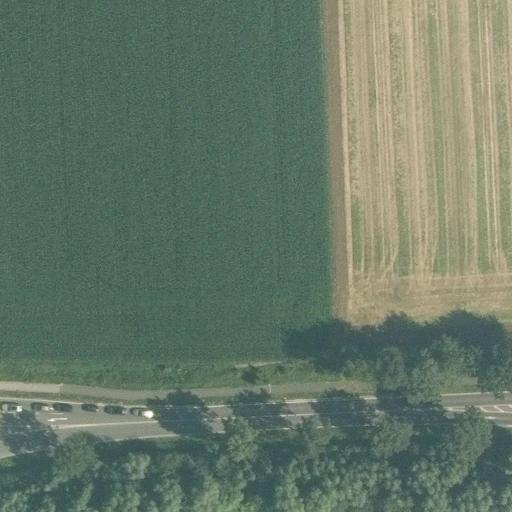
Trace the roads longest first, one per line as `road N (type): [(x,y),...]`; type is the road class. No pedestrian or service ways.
road 1 (secondary): [(245,418),(504,407)]
road 2 (secondary): [(0,451),(245,418)]
road 3 (secondary): [(245,418),(0,414)]
